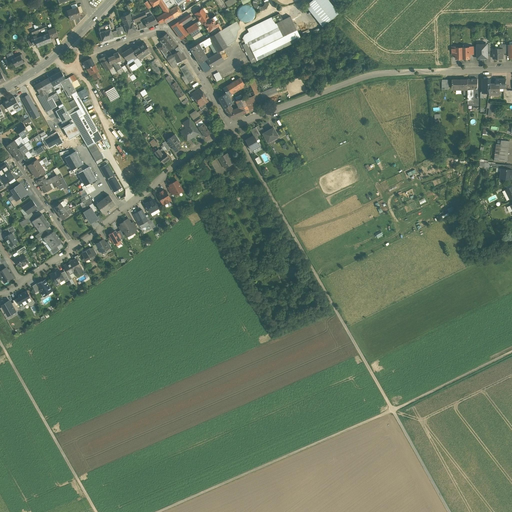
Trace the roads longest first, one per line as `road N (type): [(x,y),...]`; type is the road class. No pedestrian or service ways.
road 1 (residential): [(511,70),(375,73),(233,125)]
road 2 (track): [(159,511),(392,410)]
road 3 (residential): [(233,125),(74,246)]
road 4 (track): [(0,341),(96,511)]
road 5 (track): [(511,352),(392,410)]
road 6 (residential): [(0,139),(74,246)]
